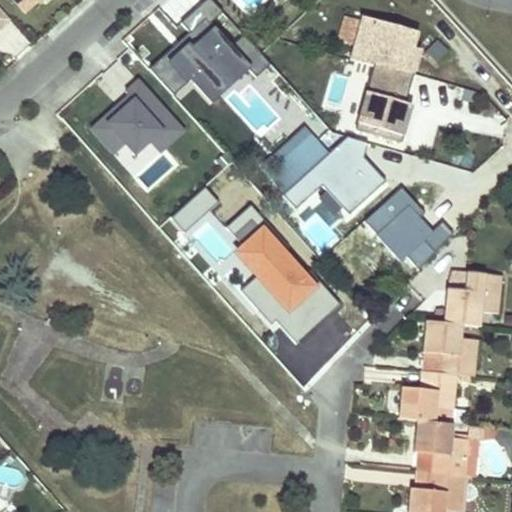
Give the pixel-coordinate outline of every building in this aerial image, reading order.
[(13,0),(24,12),(37,0),(13,0)] [(271,65),(212,0),(206,0),(180,24),(189,34),(194,39),(179,53),(174,48),(149,70),(173,97),(192,80),(197,76),(211,92),(243,64),(247,69),(256,78),(271,65)] [(0,27),(9,20),(0,9),(0,27)] [(353,45),(360,20),(342,16),(336,40),(353,45)] [(358,130),(379,135),(399,140),(405,120),(387,115),(390,100),(403,103),(416,50),(409,48),(413,32),(360,18),(360,20),(353,45),(350,58),(370,64),(371,61),(374,62),(358,130)] [(189,34),(174,48),(179,53),(194,39),(189,34)] [(247,69),(243,64),(211,92),(197,76),(192,80),(211,101),(247,69)] [(175,122),(138,82),(126,93),(129,97),(134,102),(123,112),(118,107),(93,131),(115,155),(126,145),(137,157),(151,144),(175,122)] [(129,97),(118,107),(123,112),(134,102),(129,97)] [(405,120),(409,105),(403,103),(390,100),(387,115),(405,120)] [(185,133),(175,122),(151,144),(160,154),(185,133)] [(276,176),(310,145),(300,135),(267,165),(276,176)] [(344,136),(329,154),(286,193),(282,198),(295,211),(323,185),(349,214),(385,180),(363,157),(366,144),(344,136)] [(329,154),(315,140),(310,145),(276,176),(273,179),(286,193),(329,154)] [(424,212),(400,187),(364,223),(400,259),(407,252),(418,263),(449,232),(441,224),(433,232),(420,219),(424,212)] [(218,203),(205,188),(172,219),(186,234),(218,203)] [(290,247),(251,204),(225,228),(244,249),(263,270),(257,275),(241,291),(259,310),(266,304),(273,312),(270,314),(276,320),(296,343),(318,323),(339,304),(328,292),(309,271),(303,277),(282,254),(290,247)] [(263,270),(244,249),(238,254),(257,275),(263,270)] [(451,308),(449,322),(463,323),(481,325),(482,313),(499,314),(503,278),(466,275),(464,291),(448,289),(446,308),(451,308)] [(266,304),(259,310),(271,325),(276,320),(270,314),(273,312),(266,304)] [(447,357),(445,372),(457,373),(475,375),(478,340),(462,339),(463,323),(449,322),(431,320),(429,338),(425,337),(423,354),(447,357)] [(402,406),(406,407),(404,419),(421,420),(452,423),(457,373),(445,372),(431,370),(429,392),(404,389),(402,406)] [(452,423),(421,420),(420,436),(415,435),(413,452),(418,452),(438,454),(436,473),(465,476),(473,476),(475,457),(467,456),(469,441),(452,440),(453,424),(452,423)] [(436,473),(438,454),(418,452),(416,471),(436,473)] [(434,491),(436,473),(416,471),(415,488),(434,491)] [(412,511),(443,511),(447,511),(461,511),(465,476),(436,473),(434,491),(415,488),(411,488),(409,506),(413,506),(412,511)]
